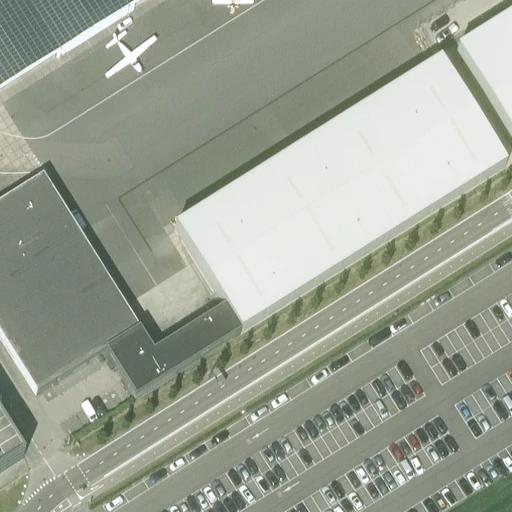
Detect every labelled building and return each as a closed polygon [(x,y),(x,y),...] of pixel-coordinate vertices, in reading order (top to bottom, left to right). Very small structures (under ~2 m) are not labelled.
[(0,0),(0,93),(148,0),(0,0)] [(511,17),(455,54),(511,145),(511,17)] [(239,336),(503,170),(491,151),(438,65),(173,231),(223,310),(152,355),(138,333),(103,354),(113,369),(133,402),(239,336)] [(137,332),(41,179),(0,204),(0,341),(35,397),(137,332)] [(0,474),(22,460),(0,425),(0,474)]
